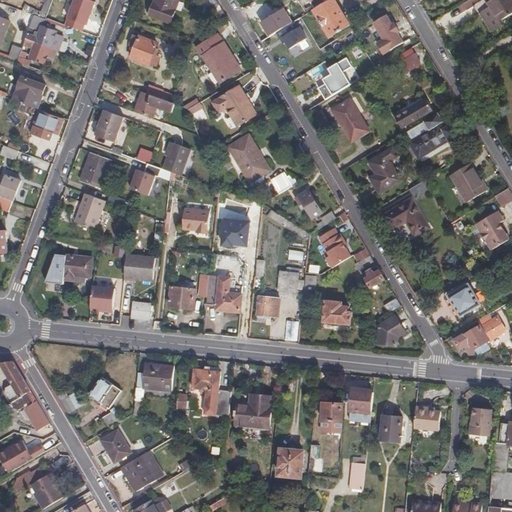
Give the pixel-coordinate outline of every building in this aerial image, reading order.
[(86,32),(98,1),(96,0),(74,0),(65,24),(86,32)] [(180,0),(155,0),(150,13),(150,15),(172,23),(180,0)] [(312,10),(313,10),(325,3),(322,0),(306,0),(310,7),(312,10)] [(313,10),(329,38),(348,27),(332,0),(329,0),(325,3),(313,10)] [(487,11),(496,25),(511,14),(511,6),(508,0),(482,0),(481,1),(487,11)] [(59,10),(50,6),(46,19),(54,22),(59,10)] [(25,43),(27,38),(28,34),(34,19),(35,15),(21,10),(16,22),(20,23),(7,57),(19,61),(21,55),(25,43)] [(496,25),(487,11),(477,17),(488,34),(498,29),(496,25)] [(260,23),(269,37),(286,26),(277,12),(260,23)] [(384,39),(378,42),(385,54),(408,42),(392,12),(374,22),(384,39)] [(0,41),(8,20),(0,16),(0,41)] [(27,38),(51,47),(57,31),(42,25),(37,38),(34,37),(34,36),(28,34),(27,38)] [(138,37),(134,35),(130,45),(135,47),(131,57),(150,64),(150,63),(156,65),(159,56),(154,54),(158,43),(139,36),(138,37)] [(230,61),(234,59),(224,43),(223,44),(218,35),(197,48),(203,56),(205,56),(208,62),(221,84),(238,73),(230,61)] [(51,47),(27,38),(25,43),(31,45),(31,43),(35,45),(30,57),(45,62),(51,47)] [(392,59),(395,63),(413,53),(410,48),(392,59)] [(413,53),(395,63),(401,73),(418,62),(413,53)] [(30,59),(21,55),(19,61),(28,65),(30,59)] [(349,57),(331,67),(334,73),(325,78),(328,83),(320,88),(326,99),(354,83),(347,70),(354,66),(349,57)] [(241,71),(234,59),(230,61),(238,73),(241,71)] [(319,87),(327,82),(324,78),(333,72),(330,67),(313,78),(319,87)] [(241,86),(256,79),(253,72),(238,79),(241,86)] [(13,100),(37,108),(41,99),(38,98),(39,94),(42,95),(45,85),(22,77),(13,100)] [(146,94),(170,103),(173,96),(167,93),(167,94),(163,92),(163,91),(149,86),(146,94)] [(251,108),(243,94),(238,86),(212,103),(219,114),(226,110),(236,126),(256,115),(251,108)] [(170,103),(146,94),(142,93),(135,111),(160,121),(164,110),(171,113),(179,115),(181,108),(174,106),(175,105),(170,103)] [(341,125),(351,141),(359,136),(360,137),(368,131),(349,99),(340,105),(341,105),(332,111),(340,125),(341,125)] [(424,99),(394,116),(400,127),(430,109),(424,99)] [(184,108),(189,110),(198,104),(196,101),(184,108)] [(189,110),(191,116),(201,110),(198,104),(189,110)] [(124,117),(104,109),(95,135),(115,142),(119,133),(124,119),(124,117)] [(59,117),(42,111),(37,127),(53,132),(59,117)] [(408,142),(417,158),(448,140),(449,141),(460,135),(453,123),(442,129),(439,124),(408,142)] [(285,150),(291,146),(284,135),(278,138),(285,150)] [(269,171),(249,136),(229,147),(249,182),(269,171)] [(192,149),(174,143),(169,157),(165,169),(173,172),(179,174),(182,175),(192,149)] [(20,152),(5,147),(2,154),(17,159),(20,152)] [(140,148),(137,160),(151,163),(154,151),(140,148)] [(92,151),(81,180),(100,188),(111,159),(92,151)] [(383,153),(368,162),(377,178),(371,183),(377,193),(398,180),(383,153)] [(469,163),(450,174),(466,201),(486,189),(480,179),(478,180),(469,163)] [(0,196),(12,200),(14,201),(22,180),(7,174),(1,190),(0,189),(0,196)] [(270,181),(278,195),(291,187),(283,174),(270,181)] [(423,180),(407,189),(411,195),(426,186),(423,180)] [(511,196),(508,189),(494,197),(500,207),(511,200),(511,196)] [(308,190),(294,199),(306,220),(321,211),(308,190)] [(107,200),(121,205),(124,196),(111,191),(107,200)] [(106,200),(86,193),(83,202),(76,222),(96,229),(106,200)] [(404,222),(413,236),(427,227),(410,199),(381,215),(390,229),(404,222)] [(14,201),(12,200),(8,211),(22,216),(23,215),(26,206),(14,201)] [(323,215),(325,219),(328,223),(340,216),(335,208),(323,215)] [(210,214),(185,211),(182,231),(198,233),(198,235),(207,236),(210,214)] [(271,211),(267,218),(306,236),(309,229),(271,211)] [(497,212),(476,224),(481,232),(480,235),(483,240),(486,241),(492,251),(509,242),(500,226),(504,223),(497,212)] [(316,224),(319,229),(328,223),(325,219),(316,224)] [(331,268),(354,258),(340,227),(320,235),(329,256),(327,258),(331,268)] [(290,249),(289,259),(304,261),(305,251),(290,249)] [(379,269),(370,255),(356,264),(361,273),(365,271),(369,276),(379,269)] [(93,259),(66,257),(63,281),(73,282),(74,277),(91,278),(93,259)] [(156,260),(126,257),(124,277),(154,280),(156,260)] [(265,278),(265,260),(258,259),(257,277),(265,278)] [(369,276),(364,278),(370,287),(384,279),(379,269),(369,276)] [(317,287),(317,275),(307,274),(306,286),(317,287)] [(224,308),(224,312),(240,314),(242,296),(229,294),(230,279),(209,277),(209,280),(206,305),(215,306),(224,308)] [(468,283),(447,296),(460,318),(481,305),(468,283)] [(92,310),(115,311),(117,286),(94,285),(92,310)] [(193,310),(195,290),(172,287),(170,307),(193,310)] [(294,309),(301,310),(304,293),(304,291),(296,291),(295,295),(290,295),(289,303),(294,304),(294,309)] [(278,300),(258,298),(257,315),(277,317),(278,300)] [(383,306),(387,314),(401,306),(396,299),(383,306)] [(342,303),(324,301),(322,322),(350,325),(351,312),(348,312),(348,307),(342,306),(342,303)] [(151,307),(134,305),(133,318),(150,319),(151,307)] [(398,317),(378,327),(377,343),(398,346),(399,339),(407,335),(398,317)] [(506,332),(498,317),(488,324),(487,323),(466,334),(464,335),(454,341),(459,350),(470,344),(474,351),(506,332)] [(296,335),(281,334),(281,341),(296,342),(296,335)] [(12,407),(33,396),(13,362),(2,363),(0,362),(0,363),(12,384),(5,388),(4,394),(12,407)] [(144,373),(142,387),(171,390),(174,366),(145,363),(144,373)] [(228,417),(231,390),(218,389),(220,370),(194,367),(193,387),(207,388),(204,414),(228,417)] [(144,373),(136,372),(133,399),(140,400),(142,387),(144,373)] [(101,376),(88,395),(99,402),(101,400),(108,406),(120,389),(101,376)] [(252,389),(251,399),(260,400),(261,390),(252,389)] [(238,397),(238,403),(271,407),(273,392),(261,390),(260,400),(251,399),(238,397)] [(351,408),(371,411),(374,392),(354,390),(351,408)] [(66,391),(57,395),(68,413),(77,408),(66,391)] [(187,394),(177,393),(175,413),(183,415),(183,407),(185,407),(187,394)] [(33,396),(12,407),(12,408),(19,410),(24,407),(38,430),(49,423),(33,396)] [(140,400),(133,399),(131,413),(138,417),(140,400)] [(342,425),(344,403),(324,402),(322,424),(342,425)] [(271,407),(238,403),(236,419),(270,424),(271,407)] [(429,408),(416,406),(414,427),(416,428),(439,430),(440,412),(437,412),(430,411),(429,408)] [(492,409),(474,406),(472,434),(489,436),(492,409)] [(116,408),(111,411),(117,421),(123,418),(116,408)] [(117,421),(111,411),(102,416),(109,427),(117,421)] [(383,415),(381,439),(400,442),(403,417),(383,415)] [(511,474),(505,474),(507,446),(511,446),(511,422),(511,423),(510,424),(502,423),(502,420),(498,419),(497,425),(501,426),(499,445),(495,445),(492,477),(490,496),(511,498),(511,474)] [(117,429),(99,440),(114,463),(130,453),(117,429)] [(0,459),(8,473),(45,451),(37,437),(24,444),(22,440),(0,452),(0,459)] [(304,451),(281,448),(278,474),(301,476),(304,451)] [(311,449),(309,462),(317,463),(319,450),(311,449)] [(140,454),(121,466),(136,491),(155,479),(140,454)] [(62,457),(48,465),(52,471),(66,463),(62,457)] [(40,470),(43,476),(51,472),(52,471),(48,465),(40,470)] [(363,492),(365,467),(353,466),(350,491),(363,492)] [(12,487),(15,493),(30,484),(43,476),(40,470),(39,468),(32,470),(15,479),(12,487)] [(43,476),(30,484),(36,494),(34,495),(42,509),(63,496),(55,483),(57,482),(51,472),(43,476)] [(166,498),(173,494),(172,492),(177,489),(174,483),(161,490),(166,498)] [(481,511),(483,503),(472,502),(472,504),(463,503),(463,498),(455,497),(453,511),(481,511)] [(440,511),(442,502),(431,500),(431,503),(414,501),(412,511),(440,511)] [(152,501),(135,511),(165,511),(161,503),(155,506),(152,501)] [(90,511),(86,503),(71,511),(90,511)]
